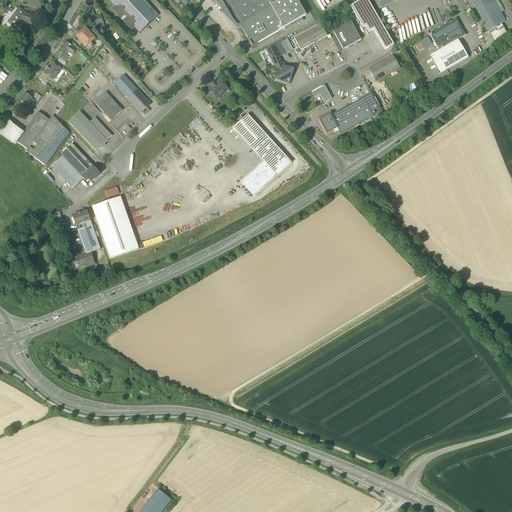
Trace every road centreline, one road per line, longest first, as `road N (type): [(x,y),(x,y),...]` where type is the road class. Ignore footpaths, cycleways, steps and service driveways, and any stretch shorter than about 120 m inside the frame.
road 1 (track): [(434,270),(227,400),(406,476)]
road 2 (track): [(511,77),(360,188),(511,360)]
road 3 (primary): [(60,320),(223,246),(340,178)]
road 4 (secondary): [(142,411),(218,418),(396,490)]
road 5 (primary): [(377,152),(511,56)]
road 6 (residential): [(230,49),(128,143),(121,164)]
road 7 (secondary): [(142,411),(83,404),(53,391),(14,338)]
road 8 (secondary): [(12,362),(67,406),(142,411)]
road 9 (unclassified): [(0,111),(77,0)]
